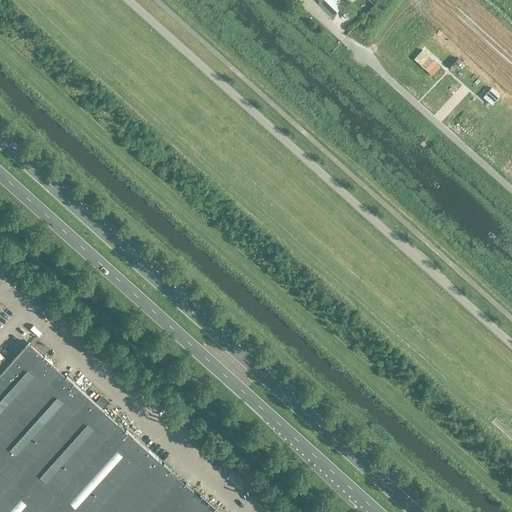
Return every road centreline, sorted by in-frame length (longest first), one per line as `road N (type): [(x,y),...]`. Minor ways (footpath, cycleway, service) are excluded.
road 1 (unclassified): [(511,344),(126,0)]
road 2 (trunk): [(0,172),(376,511)]
road 3 (trunk): [(367,469),(0,140)]
road 4 (unclassified): [(0,284),(255,511)]
